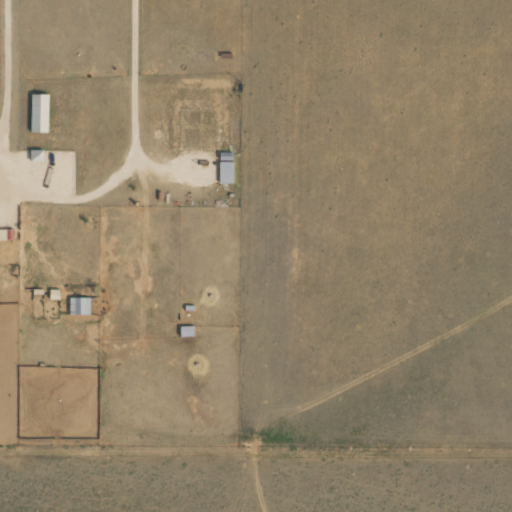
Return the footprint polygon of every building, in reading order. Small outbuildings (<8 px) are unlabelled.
[(48,94),(31,94),(31,133),(48,133),(48,94)] [(229,145),(229,99),(171,98),(170,149),(185,149),(185,113),(216,113),(216,145),(229,145)] [(220,184),(233,184),(233,153),(220,153),(220,184)] [(0,241),(11,241),(11,230),(0,229),(0,241)] [(69,315),(89,315),(89,299),(69,299),(69,315)] [(181,337),(191,337),(191,329),(181,329),(181,337)]
